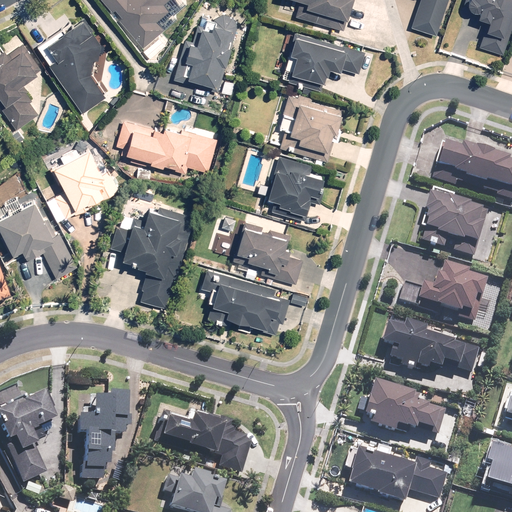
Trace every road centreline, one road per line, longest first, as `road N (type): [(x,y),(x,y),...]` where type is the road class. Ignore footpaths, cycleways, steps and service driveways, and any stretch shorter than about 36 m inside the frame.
road 1 (residential): [(297,392),(322,359),(406,99),(430,84),(445,85),(511,107)]
road 2 (residential): [(0,347),(56,333),(93,334),(297,392)]
road 3 (residential): [(297,392),(299,429),(275,511)]
